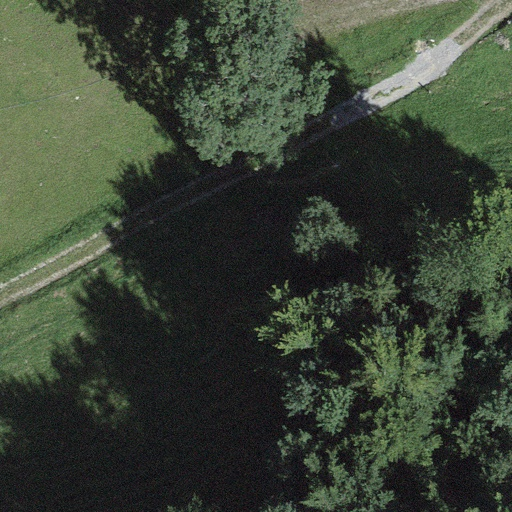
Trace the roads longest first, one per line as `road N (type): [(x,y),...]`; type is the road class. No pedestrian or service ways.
road 1 (track): [(511,1),(471,41),(0,287)]
road 2 (track): [(415,0),(304,27),(186,39),(85,0)]
